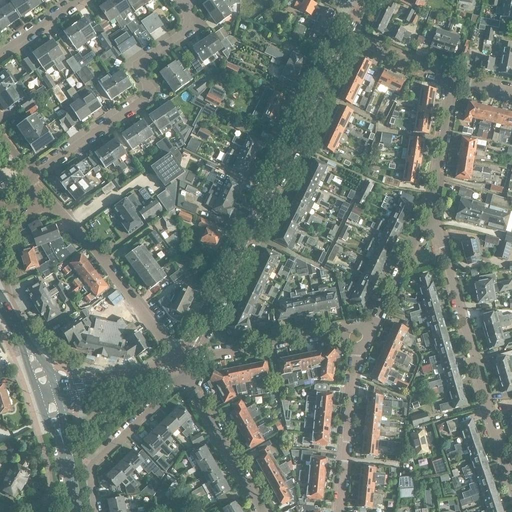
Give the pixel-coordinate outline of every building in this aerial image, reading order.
[(16,0),(11,4),(21,18),(28,13),(31,12),(23,0),(16,0)] [(23,0),(31,12),(33,10),(40,5),(37,0),(23,0)] [(131,22),(127,15),(131,12),(122,0),(110,0),(109,1),(126,26),(131,34),(139,29),(133,21),(131,22)] [(126,0),(131,7),(134,11),(144,5),(140,0),(126,0)] [(207,13),(209,16),(231,0),(221,0),(220,1),(219,0),(210,0),(203,6),(208,13),(207,13)] [(239,4),(239,0),(231,0),(209,16),(211,18),(216,25),(230,15),(226,10),(235,4),(239,4)] [(315,4),(306,0),(303,0),(302,4),(296,2),(293,7),(299,10),(299,11),(309,16),(309,15),(315,4)] [(511,10),(511,1),(504,0),(502,0),(501,8),(511,10)] [(109,22),(115,18),(122,28),(126,26),(109,1),(107,3),(99,8),(109,22)] [(387,23),(393,11),(392,11),(395,5),(390,3),(387,9),(382,6),(376,17),(387,23)] [(328,25),(334,13),(322,8),(316,5),(316,4),(315,4),(309,15),(328,25)] [(0,8),(0,12),(9,26),(11,25),(11,24),(19,19),(9,5),(1,10),(0,8)] [(500,17),(511,19),(511,10),(501,8),(496,7),(495,15),(500,16),(500,17)] [(408,9),(405,14),(411,17),(413,15),(414,12),(408,9)] [(0,31),(7,27),(7,28),(9,26),(0,12),(0,31)] [(154,13),(148,17),(157,30),(162,26),(154,13)] [(405,14),(402,20),(408,23),(411,17),(405,14)] [(309,16),(308,18),(312,21),(311,23),(314,25),(311,30),(312,31),(309,36),(315,39),(317,33),(323,36),(328,25),(309,15),(309,16)] [(411,17),(408,23),(414,26),(419,18),(413,15),(411,17)] [(148,17),(141,22),(149,35),(157,30),(148,17)] [(376,17),(371,29),(382,34),(382,33),(389,36),(391,31),(385,28),(387,23),(376,17)] [(101,27),(93,33),(83,19),(76,25),(76,24),(73,26),(85,43),(95,37),(96,39),(96,38),(106,52),(114,47),(101,27)] [(499,22),(481,19),(479,25),(498,28),(499,22)] [(107,24),(102,27),(105,33),(108,37),(111,35),(109,31),(111,29),(107,24)] [(297,25),(294,30),(303,34),(306,29),(297,25)] [(64,33),(76,50),(85,43),(73,26),(71,27),(71,28),(64,33)] [(391,31),(389,36),(388,37),(399,42),(402,37),(408,39),(410,34),(405,31),(394,26),(391,31)] [(125,28),(109,38),(112,42),(120,54),(136,44),(126,30),(125,28)] [(441,51),(448,33),(436,29),(430,47),(441,51)] [(459,37),(448,33),(441,51),(453,55),(459,37)] [(204,40),(202,41),(212,56),(222,49),(212,35),(205,40),(204,40)] [(225,39),(220,43),(225,51),(229,55),(231,47),(225,39)] [(60,62),(65,59),(62,55),(52,41),(45,46),(44,46),(42,47),(54,65),(59,72),(64,69),(60,62)] [(215,60),(212,56),(202,41),(200,43),(193,48),(202,62),(207,59),(210,63),(215,60)] [(503,49),(501,61),(511,62),(511,50),(509,50),(510,43),(505,42),(503,49)] [(42,68),(45,72),(54,65),(42,47),(40,49),(33,54),(42,68)] [(106,53),(112,61),(120,55),(114,47),(110,50),(106,53)] [(267,47),(264,53),(280,61),(283,55),(267,47)] [(73,57),(81,69),(85,66),(96,59),(91,52),(82,59),(78,53),(73,57)] [(290,57),(286,65),(300,71),(303,64),(303,63),(305,59),(293,53),(290,57)] [(74,74),(76,72),(81,69),(73,57),(66,62),(74,74)] [(371,64),(357,57),(352,67),(366,74),(371,64)] [(479,70),(492,72),(492,71),(493,65),(494,60),(482,58),(475,57),(474,63),(480,64),(479,70)] [(27,58),(19,64),(26,73),(22,76),(24,78),(28,75),(35,70),(27,58)] [(190,62),(197,73),(202,69),(195,58),(190,62)] [(184,71),(180,66),(181,65),(178,61),(175,63),(160,74),(165,81),(166,84),(184,71)] [(498,73),(511,75),(511,68),(511,62),(501,61),(500,67),(493,65),(492,71),(499,72),(498,73)] [(234,77),(237,70),(226,65),(223,72),(234,77)] [(296,78),(296,79),(300,71),(286,65),(283,72),(281,77),(293,83),(296,78)] [(85,66),(81,69),(89,81),(94,78),(85,66)] [(352,67),(347,78),(361,84),(366,74),(352,67)] [(89,81),(81,69),(76,72),(85,84),(89,81)] [(121,72),(118,69),(108,76),(121,94),(123,92),(131,87),(121,72)] [(0,94),(16,83),(8,70),(0,75),(0,94)] [(384,70),(377,84),(388,89),(394,75),(384,70)] [(166,84),(168,86),(174,93),(189,82),(188,82),(192,80),(188,75),(188,76),(184,71),(166,84)] [(51,90),(56,86),(47,74),(41,78),(50,90),(51,90)] [(388,89),(385,94),(393,98),(392,101),(396,104),(399,98),(394,96),(396,93),(398,94),(405,80),(394,75),(388,89)] [(118,95),(119,96),(121,94),(108,76),(98,83),(101,86),(100,86),(110,101),(118,95)] [(70,77),(66,80),(70,87),(75,83),(70,77)] [(372,77),(368,87),(371,89),(376,79),(372,77)] [(361,84),(347,78),(342,88),(356,94),(361,84)] [(16,83),(0,94),(0,104),(4,110),(25,95),(22,92),(25,90),(19,81),(16,83)] [(194,97),(194,98),(196,99),(207,87),(203,81),(194,88),(192,85),(187,89),(194,97)] [(51,90),(50,90),(60,104),(66,99),(57,86),(56,86),(51,90)] [(86,87),(76,94),(80,100),(90,115),(93,113),(92,113),(100,108),(90,93),(86,87)] [(209,93),(205,101),(218,107),(225,94),(212,87),(209,93)] [(266,88),(260,101),(267,104),(281,110),(287,99),(273,92),(266,88)] [(338,98),(351,105),(356,94),(342,88),(338,98)] [(435,90),(420,88),(419,99),(433,101),(435,90)] [(66,93),(74,104),(70,107),(80,122),(88,116),(88,117),(90,115),(80,100),(76,94),(72,89),(66,93)] [(32,94),(19,104),(23,110),(28,107),(33,104),(37,101),(32,94)] [(359,105),(364,107),(367,100),(362,97),(359,105)] [(198,120),(201,115),(206,104),(196,99),(194,98),(185,114),(198,120)] [(419,99),(417,110),(432,112),(433,101),(419,99)] [(259,103),(253,115),(260,119),(262,116),(275,122),(281,110),(267,104),(260,101),(259,103)] [(478,104),(468,102),(463,121),(470,123),(471,118),(475,119),(478,104)] [(161,108),(159,109),(171,128),(183,144),(191,129),(186,126),(180,130),(176,125),(178,124),(182,121),(179,117),(169,103),(161,108)] [(33,104),(28,107),(23,110),(28,117),(37,110),(33,104)] [(206,104),(201,115),(208,118),(211,113),(214,115),(217,110),(206,104)] [(475,119),(482,121),(482,122),(480,122),(478,129),(483,130),(488,106),(478,104),(475,119)] [(347,122),(352,112),(339,105),(334,116),(347,122)] [(488,131),(490,122),(495,124),(499,109),(488,106),(483,130),(488,131)] [(63,109),(56,114),(58,118),(65,113),(63,109)] [(159,109),(156,111),(157,111),(149,117),(161,135),(171,128),(159,109)] [(499,109),(495,124),(503,126),(503,127),(500,126),(499,134),(497,142),(502,143),(503,139),(503,135),(509,111),(499,109)] [(432,112),(417,110),(415,121),(430,124),(432,112)] [(508,127),(511,127),(511,112),(509,111),(503,135),(508,136),(510,129),(508,128),(508,127)] [(63,123),(68,130),(74,126),(65,113),(58,118),(57,118),(61,124),(63,123)] [(47,126),(41,118),(38,121),(34,116),(17,128),(26,140),(47,126)] [(343,132),(347,122),(334,116),(329,126),(343,132)] [(134,126),(132,128),(142,143),(143,145),(146,148),(148,147),(147,145),(146,145),(144,142),(152,136),(142,121),(134,127),(134,126)] [(239,121),(236,128),(248,134),(251,126),(239,121)] [(413,132),(428,135),(430,124),(415,121),(413,132)] [(26,140),(35,153),(52,141),(48,136),(52,133),(47,126),(26,140)] [(194,126),(191,133),(202,138),(205,131),(194,126)] [(338,143),(343,132),(329,126),(324,136),(338,143)] [(130,130),(122,135),(132,150),(140,144),(142,146),(143,145),(142,143),(132,128),(129,130),(130,130)] [(382,134),(380,143),(383,143),(388,144),(389,135),(382,134)] [(256,154),(257,153),(260,154),(265,144),(254,139),(253,138),(250,136),(249,136),(247,136),(244,144),(234,139),(232,143),(242,148),(256,154)] [(324,136),(319,147),(333,153),(338,143),(324,136)] [(169,154),(180,169),(180,168),(182,156),(177,148),(175,150),(166,137),(160,141),(169,154)] [(424,140),(409,138),(407,149),(422,151),(424,140)] [(475,146),(476,140),(461,138),(460,149),(486,153),(487,147),(475,146)] [(191,139),(187,146),(192,149),(196,142),(191,139)] [(120,163),(118,159),(125,155),(115,140),(107,145),(105,146),(118,166),(122,171),(126,168),(122,162),(120,163)] [(164,158),(169,154),(160,141),(155,145),(164,158)] [(105,169),(112,164),(115,169),(118,166),(105,146),(102,148),(103,148),(95,154),(105,169)] [(251,165),(256,154),(242,148),(238,156),(235,155),(236,153),(229,149),(227,153),(251,165)] [(407,149),(405,160),(420,163),(422,151),(407,149)] [(460,149),(458,159),(473,161),(474,154),(476,154),(476,157),(485,158),(486,153),(460,149)] [(245,176),(251,165),(227,153),(222,164),(245,176)] [(164,158),(155,164),(149,168),(163,188),(175,179),(183,174),(180,169),(169,154),(164,158)] [(87,158),(72,167),(56,179),(57,181),(64,189),(65,190),(86,175),(93,170),(98,167),(91,156),(87,158)] [(308,170),(325,178),(328,174),(324,172),(327,166),(313,159),(308,170)] [(458,159),(456,169),(481,174),(482,168),(474,167),(474,169),(472,169),(473,161),(458,159)] [(418,174),(420,163),(405,160),(404,171),(418,174)] [(204,170),(213,174),(216,167),(207,162),(204,170)] [(183,174),(175,179),(184,184),(190,173),(180,168),(180,169),(183,174)] [(456,169),(455,178),(463,179),(463,180),(470,181),(470,177),(471,176),(473,176),(472,177),(481,178),(481,174),(456,169)] [(308,170),(303,180),(317,187),(320,181),(323,183),(325,178),(308,170)] [(417,185),(418,174),(404,171),(402,183),(417,185)] [(212,184),(222,188),(236,195),(241,184),(217,173),(212,184)] [(86,175),(65,190),(74,201),(91,189),(90,188),(95,185),(92,180),(90,181),(86,175)] [(384,184),(398,188),(400,182),(386,177),(385,178),(384,184)] [(114,179),(110,183),(114,188),(116,191),(121,188),(114,179)] [(298,190),(316,199),(318,194),(314,192),(317,187),(303,180),(298,190)] [(366,182),(361,192),(368,196),(373,185),(368,183),(366,182)] [(104,195),(114,188),(110,183),(100,190),(104,195)] [(231,206),(236,195),(222,188),(212,184),(207,195),(212,197),(217,199),(231,206)] [(491,185),(489,190),(501,194),(503,188),(491,185)] [(298,190),(293,200),(307,207),(311,209),(313,203),(316,199),(298,190)] [(368,196),(361,192),(356,203),(362,206),(368,196)] [(385,197),(382,203),(385,205),(408,216),(410,211),(412,211),(413,208),(412,207),(413,205),(411,204),(414,198),(402,193),(400,198),(399,198),(397,202),(389,198),(385,197)] [(207,207),(212,197),(207,195),(207,194),(202,204),(207,207)] [(489,206),(490,207),(509,212),(511,202),(492,195),(489,206)] [(208,207),(207,207),(212,209),(211,211),(212,212),(213,213),(216,214),(218,214),(228,219),(233,209),(230,208),(231,206),(217,199),(212,197),(208,207)] [(134,215),(136,214),(125,199),(112,208),(122,222),(122,223),(133,215),(134,215)] [(490,207),(489,206),(485,205),(461,199),(458,209),(473,213),(473,211),(482,213),(482,211),(488,213),(490,207)] [(154,200),(142,208),(137,212),(144,221),(160,209),(154,200)] [(293,200),(288,211),(306,219),(308,215),(306,214),(305,215),(303,214),(304,213),(307,207),(293,200)] [(184,202),(181,209),(194,214),(197,207),(184,202)] [(382,203),(380,208),(383,209),(386,211),(384,216),(389,219),(403,226),(408,216),(385,205),(382,203)] [(482,220),(486,221),(484,227),(504,232),(509,212),(490,207),(488,213),(482,211),(482,213),(480,218),(482,219),(482,220)] [(174,209),(168,214),(162,218),(166,222),(166,228),(177,228),(174,209)] [(473,211),(473,213),(458,209),(455,219),(484,227),(486,221),(482,220),(482,219),(480,218),(482,213),(473,211)] [(288,211),(283,221),(297,228),(300,222),(302,223),(304,223),(306,219),(288,211)] [(188,214),(181,212),(178,218),(185,221),(188,214)] [(359,217),(351,213),(348,218),(357,223),(359,217)] [(308,215),(306,219),(311,222),(319,226),(321,220),(316,218),(308,214),(308,215)] [(122,222),(120,224),(128,235),(141,225),(134,215),(133,215),(122,223),(122,222)] [(221,235),(212,230),(214,225),(201,219),(198,226),(206,230),(200,242),(214,248),(221,235)] [(389,219),(386,225),(378,221),(375,225),(398,236),(403,226),(389,219)] [(42,226),(38,220),(28,226),(31,232),(42,226)] [(296,239),(298,235),(295,233),(297,228),(283,221),(278,231),(296,239)] [(46,271),(58,264),(70,256),(61,245),(54,225),(31,234),(36,247),(40,246),(49,261),(42,264),(46,271)] [(375,225),(374,229),(382,233),(379,239),(393,246),(398,236),(375,225)] [(341,234),(348,237),(352,229),(345,226),(341,234)] [(293,242),(294,243),(296,239),(278,231),(273,241),(287,248),(290,242),(292,243),(293,242)] [(154,248),(161,242),(153,232),(146,237),(154,248)] [(348,237),(341,234),(339,239),(345,242),(348,237)] [(486,236),(484,242),(485,243),(493,245),(496,246),(497,245),(499,246),(496,258),(507,261),(511,245),(498,241),(498,239),(486,236)] [(305,238),(303,243),(312,247),(312,246),(313,247),(316,243),(308,239),(307,238),(305,238)] [(368,241),(366,246),(388,256),(393,246),(379,239),(375,247),(373,246),(374,244),(368,241)] [(481,260),(478,247),(482,246),(480,241),(477,242),(476,240),(462,244),(465,259),(466,259),(468,265),(475,263),(475,262),(481,260)] [(147,253),(141,245),(137,248),(124,258),(130,266),(147,253)] [(335,246),(331,253),(336,256),(340,249),(335,246)] [(366,246),(364,250),(368,252),(366,257),(370,259),(383,266),(388,256),(366,246)] [(19,252),(25,271),(38,267),(33,248),(19,252)] [(260,260),(259,261),(273,268),(277,270),(279,265),(276,264),(279,256),(278,255),(277,254),(274,253),(272,253),(265,249),(264,251),(262,252),(260,258),(260,260)] [(321,264),(326,254),(319,251),(314,261),(321,264)] [(147,253),(130,266),(136,274),(153,261),(147,253)] [(333,262),(336,256),(331,253),(328,260),(333,262)] [(87,264),(86,263),(87,263),(81,255),(72,262),(72,261),(67,264),(68,265),(61,271),(65,276),(70,271),(73,275),(87,264)] [(179,270),(182,275),(190,270),(182,258),(175,263),(180,270),(179,270)] [(358,261),(356,265),(378,277),(383,266),(370,259),(366,267),(363,266),(365,264),(358,261)] [(136,274),(143,282),(159,269),(153,261),(136,274)] [(273,268),(259,261),(254,272),(268,278),(271,273),(273,268)] [(331,271),(334,266),(327,263),(324,268),(331,271)] [(73,275),(77,279),(71,284),(74,287),(93,272),(87,264),(73,275)] [(279,265),(277,270),(282,272),(288,275),(290,271),(284,268),(279,265)] [(354,270),(362,274),(359,280),(373,287),(378,277),(356,265),(354,270)] [(143,282),(149,290),(161,280),(165,277),(159,269),(143,282)] [(190,270),(182,275),(178,278),(197,287),(200,282),(198,281),(190,270)] [(66,294),(69,299),(83,288),(86,291),(100,280),(93,272),(74,287),(66,294)] [(265,286),(268,278),(254,272),(249,282),(267,290),(269,286),(267,285),(266,287),(265,286)] [(420,275),(418,278),(420,286),(418,286),(420,292),(434,288),(432,283),(430,283),(428,275),(425,274),(420,275)] [(475,291),(476,292),(484,290),(483,289),(492,287),(492,285),(496,284),(494,274),(479,277),(480,282),(474,283),(474,284),(473,286),(474,290),(475,291)] [(86,291),(89,294),(83,299),(87,304),(94,298),(95,299),(99,295),(99,294),(107,288),(101,280),(100,280),(86,291)] [(359,280),(356,287),(354,287),(355,285),(348,281),(346,286),(368,297),(373,287),(359,280)] [(346,286),(337,281),(341,301),(348,300),(352,292),(353,293),(350,301),(355,303),(354,305),(362,309),(368,297),(346,286)] [(511,290),(511,284),(511,281),(510,281),(497,283),(499,293),(511,290)] [(50,297),(47,293),(41,282),(28,290),(27,291),(35,306),(50,297)] [(57,293),(63,289),(59,282),(53,286),(57,293)] [(249,282),(245,292),(259,299),(261,293),(265,295),(267,290),(249,282)] [(495,300),(494,294),(499,293),(497,283),(496,284),(492,285),(492,287),(483,289),(484,290),(476,292),(476,296),(475,298),(476,301),(478,303),(495,300)] [(178,289),(173,298),(189,305),(195,293),(179,285),(178,289)] [(327,285),(322,286),(327,311),(338,308),(334,289),(328,290),(327,285)] [(269,286),(267,290),(272,293),(276,295),(278,290),(274,288),(269,286)] [(318,293),(312,294),(316,313),(327,311),(322,286),(317,287),(318,293)] [(189,305),(173,298),(178,289),(176,288),(158,302),(167,315),(168,316),(169,317),(171,318),(172,319),(174,320),(176,321),(178,322),(180,323),(183,316),(183,317),(184,315),(184,316),(189,305)] [(405,299),(404,303),(414,304),(418,303),(418,306),(437,300),(434,288),(420,292),(420,293),(416,294),(415,300),(405,298),(405,299)] [(70,300),(69,299),(66,294),(63,289),(57,293),(64,304),(70,300)] [(306,295),(305,290),(300,291),(305,315),(316,313),(312,294),(306,295)] [(295,292),(297,301),(290,302),(293,318),(305,315),(300,291),(295,292)] [(245,292),(240,302),(262,313),(264,308),(259,306),(260,305),(256,304),(259,299),(245,292)] [(47,322),(60,314),(50,297),(35,306),(36,306),(35,307),(36,307),(41,315),(40,315),(41,317),(43,316),(47,322)] [(78,299),(73,303),(76,307),(81,303),(78,299)] [(420,311),(409,314),(410,318),(417,317),(417,318),(440,312),(437,300),(418,306),(420,311)] [(240,302),(235,312),(249,319),(251,315),(256,317),(257,316),(260,317),(262,313),(240,302)] [(276,311),(278,321),(293,318),(290,302),(279,305),(280,309),(280,310),(276,311)] [(481,318),(480,320),(481,323),(483,324),(484,328),(510,320),(511,319),(510,314),(509,315),(502,317),(500,311),(495,313),(480,317),(481,318)] [(233,338),(236,335),(237,335),(238,335),(265,329),(264,323),(257,325),(250,326),(249,319),(235,312),(229,324),(228,325),(225,327),(233,338)] [(419,324),(428,322),(430,328),(444,324),(440,312),(417,318),(419,324)] [(511,319),(510,320),(484,328),(485,332),(484,333),(485,336),(486,337),(487,339),(502,334),(500,329),(511,326),(511,325),(511,319)] [(69,343),(71,342),(85,333),(76,320),(60,331),(62,332),(61,334),(63,337),(65,337),(69,343)] [(127,335),(136,330),(132,323),(123,329),(122,334),(127,335)] [(394,323),(390,333),(412,342),(413,340),(414,337),(405,333),(407,329),(394,323)] [(427,334),(422,335),(424,342),(447,336),(444,324),(430,328),(432,336),(428,337),(427,334)] [(85,333),(71,342),(76,349),(85,351),(96,353),(95,355),(107,357),(107,356),(118,358),(121,341),(123,336),(89,329),(88,333),(85,333)] [(390,333),(386,342),(399,348),(401,343),(410,347),(411,345),(416,347),(414,341),(413,340),(412,342),(390,333)] [(490,349),(503,346),(504,349),(511,347),(511,339),(510,340),(507,333),(502,334),(487,339),(487,340),(486,341),(487,344),(489,345),(490,349)] [(148,348),(138,334),(132,338),(141,353),(143,353),(146,352),(146,350),(148,348)] [(426,348),(435,345),(436,351),(450,347),(447,336),(424,342),(426,348)] [(134,355),(135,357),(141,353),(132,338),(126,342),(121,341),(118,358),(127,360),(134,355)] [(386,342),(382,351),(404,361),(406,356),(397,352),(399,348),(386,342)] [(436,351),(439,359),(435,360),(434,357),(429,358),(430,364),(454,358),(450,347),(436,351)] [(326,370),(326,365),(335,365),(335,358),(338,355),(328,348),(326,351),(323,352),(323,351),(317,352),(320,368),(321,369),(326,370)] [(382,351),(378,360),(391,366),(393,362),(398,364),(402,366),(402,365),(404,361),(382,351)] [(497,360),(493,361),(494,365),(493,366),(494,370),(496,370),(496,372),(511,367),(511,351),(496,356),(497,360)] [(317,379),(315,369),(320,368),(317,352),(308,354),(313,380),(317,379)] [(308,354),(298,356),(301,372),(306,371),(308,370),(309,372),(307,372),(308,380),(312,379),(308,354)] [(298,356),(288,358),(294,388),(298,387),(298,386),(297,383),(297,381),(296,375),(297,374),(297,373),(301,372),(298,356)] [(288,358),(278,360),(282,381),(287,379),(288,385),(284,386),(285,390),(294,388),(288,358)] [(431,365),(421,368),(422,374),(437,370),(436,366),(440,365),(443,373),(457,369),(454,358),(430,364),(431,365)] [(378,360),(374,369),(396,379),(398,374),(389,370),(391,366),(378,360)] [(266,363),(256,365),(261,390),(262,394),(267,394),(264,381),(262,381),(262,379),(269,378),(266,363)] [(249,382),(255,381),(257,391),(261,390),(256,365),(246,367),(249,382)] [(335,365),(326,365),(326,370),(321,369),(320,381),(333,382),(335,365)] [(246,393),(244,383),(249,382),(246,367),(237,369),(242,394),(246,393)] [(496,373),(496,374),(497,378),(498,378),(499,382),(511,378),(511,367),(496,372),(496,373)] [(230,386),(235,385),(237,395),(242,394),(237,369),(227,370),(230,386)] [(374,369),(369,379),(372,380),(378,382),(383,385),(384,380),(393,384),(396,379),(374,369)] [(440,380),(427,384),(429,390),(437,388),(460,382),(457,369),(443,373),(438,375),(440,380)] [(230,388),(230,386),(227,370),(221,372),(218,373),(214,371),(209,382),(207,383),(210,389),(214,386),(219,394),(230,388)] [(511,378),(499,382),(500,386),(499,388),(500,391),(502,392),(502,393),(511,390),(511,378)] [(460,382),(437,388),(439,394),(442,393),(442,394),(448,392),(450,397),(463,393),(460,382)] [(316,398),(312,398),(312,397),(307,397),(306,402),(331,404),(331,400),(332,400),(333,396),(332,396),(332,394),(326,393),(327,386),(317,385),(315,386),(314,390),(317,390),(316,398)] [(230,388),(219,394),(224,403),(235,397),(230,388)] [(368,395),(367,405),(391,408),(399,409),(405,409),(406,404),(399,403),(382,401),(383,391),(375,388),(374,396),(368,395)] [(467,405),(463,393),(450,397),(451,403),(439,406),(441,412),(467,405)] [(9,401),(8,400),(7,398),(0,400),(0,414),(11,411),(10,405),(10,404),(9,401)] [(255,405),(246,410),(240,401),(232,406),(235,411),(230,414),(235,423),(258,410),(255,405)] [(311,408),(311,407),(315,408),(314,413),(330,415),(330,413),(331,413),(331,409),(330,408),(331,404),(306,402),(306,408),(311,408)] [(367,405),(366,415),(380,417),(390,418),(391,408),(367,405)] [(190,417),(179,406),(170,415),(181,426),(185,430),(185,431),(188,428),(190,426),(185,422),(190,417)] [(253,424),(251,420),(260,415),(258,410),(235,423),(240,431),(253,424)] [(314,419),(310,419),(310,418),(305,417),(304,423),(329,425),(329,421),(330,421),(331,417),(330,416),(330,415),(314,413),(314,419)] [(430,423),(427,413),(411,417),(414,428),(430,423)] [(181,426),(170,415),(161,424),(172,435),(181,426)] [(366,415),(365,425),(389,428),(390,423),(390,422),(380,421),(380,417),(366,415)] [(462,436),(476,432),(472,420),(458,425),(456,419),(446,423),(449,433),(455,431),(455,429),(459,428),(462,436)] [(265,422),(255,427),(253,424),(240,431),(244,440),(267,427),(265,422)] [(309,429),(309,428),(313,428),(312,434),(328,436),(328,434),(329,434),(329,429),(328,429),(329,425),(304,423),(304,428),(309,429)] [(172,445),(167,440),(172,435),(161,424),(152,432),(172,453),(175,450),(171,446),(172,445)] [(365,425),(364,435),(378,437),(384,437),(384,433),(389,433),(389,432),(394,433),(394,428),(389,428),(365,425)] [(263,441),(261,437),(270,432),(267,427),(244,440),(249,449),(263,441)] [(182,434),(186,438),(189,435),(193,432),(188,428),(185,431),(185,430),(182,434)] [(410,434),(415,455),(428,452),(423,431),(410,434)] [(143,441),(153,452),(159,447),(164,452),(165,452),(169,456),(172,453),(152,432),(143,441)] [(460,444),(454,446),(455,451),(480,443),(476,432),(462,436),(465,445),(460,447),(460,444)] [(193,445),(203,440),(200,434),(190,439),(193,445)] [(329,437),(328,437),(328,436),(312,434),(312,439),(303,438),(302,444),(327,446),(327,442),(328,442),(329,437)] [(364,435),(363,445),(389,448),(396,448),(398,449),(399,443),(389,442),(378,441),(378,437),(364,435)] [(462,452),(467,451),(470,459),(483,455),(480,443),(455,451),(450,453),(451,458),(463,454),(462,452)] [(363,445),(362,455),(366,456),(366,459),(373,460),(373,457),(376,457),(377,452),(395,454),(396,448),(389,448),(363,445)] [(198,466),(211,458),(205,447),(192,454),(198,466)] [(262,456),(255,460),(258,464),(257,465),(259,469),(260,468),(261,470),(275,462),(267,448),(260,451),(260,452),(262,456)] [(284,457),(289,454),(286,448),(281,451),(284,457)] [(133,451),(124,459),(134,470),(140,465),(148,474),(151,472),(154,475),(160,480),(164,475),(159,470),(141,451),(137,455),(133,451)] [(301,451),(300,461),(308,462),(308,461),(310,462),(309,464),(309,467),(325,469),(325,467),(326,467),(326,463),(325,462),(326,458),(311,457),(311,452),(301,451)] [(466,468),(461,469),(463,474),(487,466),(483,455),(470,459),(472,465),(466,466),(466,468)] [(217,469),(211,458),(198,466),(204,476),(217,469)] [(125,479),(130,484),(134,489),(138,485),(128,476),(134,470),(124,459),(115,468),(125,479)] [(442,459),(432,462),(436,475),(446,472),(442,459)] [(262,471),(261,472),(263,476),(264,475),(267,480),(292,466),(291,461),(286,463),(278,467),(275,462),(261,470),(262,471)] [(22,486),(27,478),(26,478),(29,472),(25,470),(27,466),(21,462),(19,467),(10,462),(3,474),(22,486)] [(165,462),(161,467),(165,472),(169,467),(165,462)] [(361,467),(360,478),(383,480),(384,479),(384,475),(384,474),(375,474),(375,469),(373,469),(373,465),(363,464),(363,468),(361,467)] [(292,466),(267,480),(269,484),(268,485),(271,489),(271,488),(272,489),(286,482),(283,477),(283,476),(291,472),(293,470),(292,466)] [(487,466),(463,474),(465,479),(469,478),(471,484),(477,482),(491,478),(487,466)] [(309,473),(305,473),(305,472),(299,471),(299,477),(323,479),(324,475),(325,475),(325,471),(324,470),(325,469),(309,467),(309,473)] [(116,488),(121,483),(125,479),(115,468),(106,477),(104,480),(104,483),(111,491),(115,487),(116,488)] [(204,490),(210,487),(223,480),(217,469),(204,476),(207,483),(202,486),(204,490)] [(3,474),(2,474),(0,477),(0,489),(14,498),(17,492),(18,493),(22,486),(3,474)] [(453,478),(451,478),(455,489),(461,487),(457,476),(453,478)] [(304,483),(304,482),(308,482),(307,488),(322,489),(323,488),(324,488),(324,483),(323,483),(323,479),(299,477),(298,482),(304,483)] [(360,478),(359,488),(373,489),(374,484),(387,485),(388,480),(383,480),(360,478)] [(399,479),(398,489),(399,489),(407,489),(413,488),(411,478),(399,479)] [(470,491),(461,494),(463,500),(471,497),(495,489),(491,478),(477,482),(471,484),(468,485),(470,491)] [(229,491),(223,480),(210,487),(204,490),(206,494),(207,495),(212,492),(216,498),(229,491)] [(286,482),(272,489),(278,500),(277,500),(279,504),(280,504),(281,505),(289,501),(287,497),(290,495),(287,489),(293,486),(290,480),(286,482)] [(153,481),(149,485),(152,489),(153,490),(157,485),(153,481)] [(140,494),(134,489),(130,484),(125,488),(127,497),(140,494)] [(204,490),(202,486),(191,493),(193,497),(199,493),(204,490)] [(298,500),(300,506),(305,506),(306,503),(314,504),(314,499),(321,500),(322,496),(323,496),(323,491),(322,491),(322,489),(307,488),(306,498),(302,497),(302,500),(298,500)] [(359,488),(358,498),(382,500),(383,494),(373,494),(373,489),(359,488)] [(477,498),(482,496),(485,505),(499,501),(495,489),(471,497),(472,502),(478,500),(477,498)] [(122,498),(108,501),(109,511),(116,511),(125,510),(131,509),(137,508),(136,504),(130,505),(130,504),(124,505),(122,498)] [(358,498),(357,508),(359,508),(365,509),(376,510),(377,505),(381,505),(382,500),(358,498)] [(502,511),(499,501),(485,505),(487,510),(481,511),(502,511)] [(241,511),(236,502),(222,510),(223,511),(222,511),(241,511)]
